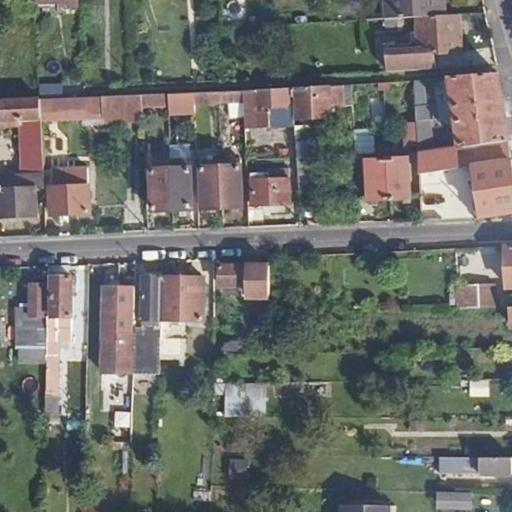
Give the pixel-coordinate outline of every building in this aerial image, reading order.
[(405,18),(418,17),(445,17),(443,0),(383,0),(384,19),(405,18)] [(387,56),(387,72),(435,69),(434,54),(456,53),(456,37),(460,37),(459,17),(445,17),(418,17),(419,55),(387,56)] [(384,19),(382,19),(382,29),(405,28),(405,18),(384,19)] [(500,76),(452,79),(452,148),(509,140),(500,76)] [(424,80),(414,81),(418,152),(427,151),(424,80)] [(346,105),(344,85),(329,85),(329,88),(325,89),(325,93),(296,95),(297,119),(330,118),(329,106),(346,105)] [(292,87),(243,90),(244,102),(245,127),(295,125),(292,87)] [(243,90),(218,91),(218,103),(244,102),(243,90)] [(218,91),(192,92),(193,104),(218,103),(218,91)] [(192,92),(168,93),(169,106),(169,113),(193,112),(193,104),(192,92)] [(168,93),(143,94),(143,106),(169,106),(168,93)] [(143,94),(41,98),(41,115),(103,114),(103,119),(144,118),(143,106),(143,94)] [(41,98),(3,100),(4,124),(22,124),(22,120),(42,120),(41,115),(41,98)] [(385,122),(383,99),(373,99),(374,123),(385,122)] [(22,120),(22,124),(23,178),(24,189),(37,188),(44,188),(42,120),(22,120)] [(418,152),(419,174),(430,173),(473,166),(511,159),(509,140),(452,148),(427,151),(418,152)] [(171,160),(171,155),(159,156),(159,168),(171,167),(171,160)] [(151,210),(173,209),(171,167),(159,168),(159,156),(150,156),(151,210)] [(473,166),(482,218),(511,213),(511,160),(511,159),(473,166)] [(171,167),(173,209),(191,208),(189,160),(171,160),(171,167)] [(389,161),(392,199),(411,197),(408,160),(389,161)] [(369,201),(392,199),(389,161),(367,163),(369,201)] [(239,165),(220,166),(222,207),(241,207),(239,165)] [(222,207),(220,166),(201,167),(203,208),(222,207)] [(88,168),(51,169),(53,214),(90,213),(88,168)] [(419,174),(422,221),(434,220),(430,173),(419,174)] [(297,175),(299,198),(315,198),(314,174),(297,175)] [(24,189),(23,178),(0,178),(0,205),(1,217),(37,215),(37,188),(24,189)] [(288,178),(251,179),(253,206),(290,204),(288,178)] [(273,295),(272,264),(223,266),(223,286),(244,285),(245,296),(273,295)] [(49,316),(49,338),(74,339),(72,276),(55,276),(55,316),(49,316)] [(135,314),(134,373),(163,374),(163,358),(164,338),(164,333),(164,319),(164,277),(145,277),(144,313),(135,313),(135,314)] [(206,277),(164,277),(164,319),(164,333),(187,333),(187,319),(206,320),(206,277)] [(485,284),(486,307),(511,306),(511,299),(511,283),(485,284)] [(49,316),(50,284),(32,285),(32,307),(23,307),(23,313),(21,313),(20,361),(49,361),(49,353),(49,338),(49,316)] [(104,287),(105,373),(132,373),(132,321),(135,314),(135,313),(135,286),(104,287)] [(187,338),(164,338),(163,358),(183,358),(186,358),(187,338)] [(511,347),(451,349),(451,366),(511,364),(511,347)] [(49,361),(49,390),(60,390),(61,354),(49,353),(49,361)] [(490,379),(471,380),(472,396),(490,396),(490,379)] [(268,386),(227,384),(226,412),(267,414),(268,386)] [(85,394),(64,396),(66,414),(86,412),(85,394)] [(115,413),(115,443),(127,443),(133,443),(134,413),(115,413)] [(480,474),(481,457),(440,456),(440,473),(480,474)] [(511,456),(481,456),(481,475),(511,474),(511,456)] [(439,489),(438,508),(474,509),(475,491),(439,489)]
